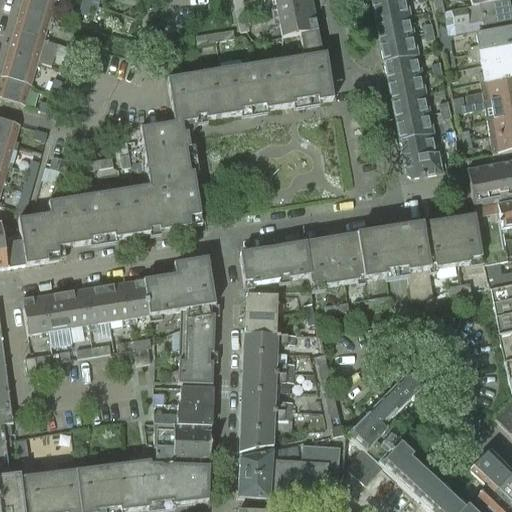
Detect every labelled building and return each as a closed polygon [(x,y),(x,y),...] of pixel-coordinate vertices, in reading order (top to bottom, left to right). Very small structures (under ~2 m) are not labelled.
[(57,3),(58,0),(22,0),(19,12),(48,20),(53,2),(57,3)] [(234,0),(232,1),(236,18),(244,16),(241,0),(234,0)] [(312,13),(309,0),(272,0),(275,12),(270,13),(271,21),(312,13)] [(410,20),(406,0),(371,8),(375,27),(410,20)] [(440,0),(437,0),(431,1),(434,16),(443,14),(440,0)] [(476,8),(476,9),(503,4),(506,1),(505,0),(468,0),(470,9),(476,8)] [(509,23),(506,1),(503,4),(476,9),(446,14),(447,16),(442,16),(444,30),(438,31),(439,41),(455,38),(455,37),(481,33),(480,29),(509,23)] [(86,19),(89,7),(80,5),(77,16),(86,19)] [(19,12),(13,34),(42,43),(47,25),(51,26),(52,21),(48,20),(19,12)] [(316,34),(312,13),(271,21),(273,28),(278,27),(281,41),(298,37),(316,34)] [(248,34),(244,16),(236,18),(239,36),(248,34)] [(375,27),(378,46),(414,39),(410,20),(375,27)] [(430,27),(428,27),(428,26),(420,28),(421,37),(423,36),(432,35),(430,27)] [(474,38),(476,49),(468,51),(469,57),(511,48),(511,40),(510,31),(474,38)] [(231,33),(219,35),(220,44),(233,42),(231,33)] [(6,57),(35,66),(39,67),(50,69),(56,47),(46,44),(42,43),(13,34),(6,57)] [(321,58),(316,34),(298,37),(302,61),(321,58)] [(220,44),(219,35),(207,37),(208,46),(220,44)] [(433,42),(432,35),(423,36),(424,44),(433,42)] [(208,46),(207,37),(194,39),(195,48),(208,46)] [(70,39),(69,43),(66,51),(74,54),(79,43),(70,39)] [(417,58),(414,39),(378,46),(382,66),(417,58)] [(511,63),(511,48),(469,57),(470,64),(479,62),(480,69),(511,63)] [(441,52),(443,62),(452,60),(450,50),(441,52)] [(70,66),(74,54),(66,51),(61,62),(70,66)] [(0,79),(0,80),(29,88),(34,70),(38,71),(39,67),(35,66),(6,57),(0,79)] [(18,237),(24,269),(47,266),(58,263),(56,252),(89,247),(89,243),(112,239),(113,243),(149,237),(149,233),(157,232),(158,236),(201,229),(185,126),(240,117),(240,114),(264,110),(264,114),(293,109),(292,105),(316,102),(316,105),(332,103),(325,57),(321,58),(302,61),(165,82),(173,127),(138,132),(148,190),(46,206),(48,218),(16,223),(18,237)] [(382,66),(386,86),(421,78),(417,58),(382,66)] [(454,71),(452,60),(443,62),(445,72),(454,71)] [(476,76),(478,87),(511,79),(511,63),(480,69),(481,76),(476,76)] [(430,67),(431,76),(440,74),(439,66),(430,67)] [(433,84),(439,83),(442,82),(440,74),(431,76),(433,84)] [(446,75),(448,88),(457,87),(454,74),(446,75)] [(425,98),(421,78),(386,86),(390,105),(425,98)] [(511,98),(511,79),(478,87),(480,96),(463,99),(465,107),(511,98)] [(0,80),(0,102),(23,109),(28,92),(31,93),(33,89),(29,88),(0,80)] [(57,97),(61,86),(53,83),(48,94),(57,97)] [(390,105),(394,125),(429,118),(425,98),(390,105)] [(511,98),(465,107),(463,108),(452,110),(454,118),(462,116),(462,117),(483,112),(485,123),(511,117),(511,98)] [(451,102),(452,110),(463,108),(461,100),(451,102)] [(48,116),(50,108),(39,105),(37,113),(48,116)] [(438,106),(439,114),(448,113),(446,105),(438,106)] [(448,113),(439,114),(441,123),(450,121),(448,113)] [(511,134),(511,117),(485,123),(488,140),(511,134)] [(433,137),(429,118),(394,125),(398,144),(433,137)] [(0,122),(0,145),(16,150),(17,145),(13,144),(18,128),(0,122)] [(46,137),(34,133),(32,141),(44,145),(46,137)] [(444,135),(446,145),(454,144),(452,133),(444,135)] [(461,145),(469,143),(467,133),(459,135),(461,145)] [(491,157),(511,153),(511,134),(488,140),(491,157)] [(398,144),(402,163),(437,157),(433,137),(398,144)] [(471,153),(469,143),(461,145),(463,155),(471,153)] [(454,144),(446,145),(446,146),(447,155),(456,153),(454,144)] [(16,150),(0,145),(0,167),(6,169),(10,171),(12,166),(8,165),(11,153),(15,154),(16,150)] [(116,147),(118,160),(127,158),(125,146),(116,147)] [(457,160),(456,153),(447,155),(449,162),(457,160)] [(439,168),(437,157),(402,163),(405,179),(410,183),(445,177),(444,167),(439,168)] [(129,171),(127,158),(118,160),(120,172),(129,171)] [(48,172),(56,174),(60,162),(51,159),(48,172)] [(98,163),(99,172),(112,170),(110,161),(98,163)] [(68,164),(60,162),(56,174),(64,177),(68,164)] [(87,174),(99,172),(98,163),(85,165),(87,174)] [(473,213),(511,205),(511,163),(465,172),(473,213)] [(30,164),(26,177),(34,179),(38,166),(30,164)] [(87,174),(85,165),(73,167),(74,176),(87,174)] [(26,177),(22,190),(31,193),(34,179),(26,177)] [(27,206),(31,193),(22,190),(18,204),(27,206)] [(511,261),(511,205),(473,213),(482,267),(511,261)] [(23,220),(26,209),(18,207),(14,218),(23,220)] [(473,219),(420,227),(427,273),(480,265),(473,219)] [(420,227),(398,231),(355,238),(363,284),(384,280),(384,276),(405,272),(410,305),(432,301),(427,273),(420,227)] [(0,272),(24,269),(18,237),(1,240),(3,252),(0,252),(0,272)] [(355,238),(302,246),(308,279),(310,292),(363,284),(355,238)] [(243,290),(308,279),(302,246),(238,257),(243,290)] [(172,267),(173,272),(174,279),(142,284),(148,319),(185,313),(183,364),(177,364),(177,387),(211,388),(214,308),(206,261),(172,267)] [(483,273),(488,292),(511,287),(511,261),(482,267),(483,273)] [(142,284),(122,287),(129,327),(136,325),(135,321),(148,319),(142,284)] [(445,299),(470,295),(468,286),(443,290),(445,299)] [(129,327),(122,287),(102,290),(108,325),(121,323),(121,328),(129,327)] [(511,302),(511,287),(488,292),(492,306),(511,302)] [(102,290),(82,293),(88,333),(96,332),(95,327),(108,325),(102,290)] [(88,333),(82,293),(62,296),(67,332),(80,330),(81,334),(88,333)] [(62,296),(42,299),(48,339),(55,338),(55,334),(67,332),(62,296)] [(245,298),(244,317),(275,318),(276,298),(245,298)] [(41,341),(48,339),(42,299),(20,303),(26,338),(40,336),(41,341)] [(389,308),(388,299),(352,305),(354,314),(389,308)] [(492,308),(494,320),(511,316),(511,302),(492,306),(492,308)] [(324,318),(348,315),(346,306),(323,309),(324,318)] [(302,309),(307,328),(315,327),(310,307),(302,309)] [(511,316),(494,320),(498,338),(511,334),(511,316)] [(244,337),(275,338),(275,318),(244,317),(244,337)] [(0,511),(22,511),(19,482),(18,478),(9,479),(2,428),(12,427),(0,334),(0,511)] [(497,338),(503,364),(511,362),(511,334),(498,338),(497,338)] [(283,357),(284,348),(294,349),(294,338),(275,338),(244,337),(243,356),(283,357)] [(148,342),(132,344),(133,353),(147,351),(149,351),(148,342)] [(133,353),(132,344),(115,347),(117,356),(133,353)] [(108,348),(91,351),(93,360),(109,357),(108,348)] [(76,362),(93,360),(91,351),(75,353),(76,362)] [(133,353),(134,361),(148,359),(147,351),(133,353)] [(68,354),(51,357),(52,366),(69,363),(68,354)] [(242,375),(293,377),(293,367),(282,367),(283,357),(243,356),(242,375)] [(34,360),(36,369),(52,366),(51,357),(34,360)] [(329,422),(337,420),(323,357),(314,359),(329,422)] [(149,366),(148,359),(134,361),(135,369),(149,366)] [(37,379),(36,369),(34,360),(23,362),(26,381),(37,379)] [(511,378),(511,362),(503,364),(507,379),(511,378)] [(242,375),(241,394),(272,395),(273,386),(292,386),(293,377),(242,375)] [(346,438),(365,456),(376,444),(386,431),(383,429),(422,390),(408,375),(346,438)] [(176,408),(210,409),(211,391),(179,391),(178,408),(176,408)] [(241,394),(240,413),(291,415),(292,405),(272,404),(272,395),(241,394)] [(154,397),(154,408),(162,408),(163,397),(154,397)] [(494,421),(510,438),(511,436),(511,402),(511,403),(494,421)] [(210,430),(210,409),(176,408),(176,418),(152,417),(152,427),(210,430)] [(240,413),(240,432),(271,433),(271,423),(291,424),(291,415),(240,413)] [(210,430),(152,427),(152,450),(154,450),(154,468),(208,470),(210,430)] [(343,438),(339,428),(330,430),(332,440),(343,438)] [(270,451),(271,433),(240,432),(239,457),(270,451)] [(372,463),(376,466),(393,447),(386,441),(380,448),(376,444),(365,456),(372,463)] [(376,466),(424,511),(466,511),(465,511),(465,510),(411,460),(413,457),(397,442),(393,447),(376,466)] [(26,458),(24,443),(15,444),(17,460),(26,458)] [(271,463),(272,453),(239,461),(237,501),(324,507),(326,486),(336,487),(338,451),(301,449),(300,465),(271,463)] [(296,449),(287,450),(290,461),(298,459),(296,449)] [(364,489),(380,472),(361,454),(345,471),(364,489)] [(491,498),(510,478),(487,455),(467,475),(471,480),(472,479),(491,498)] [(19,482),(22,511),(143,511),(207,504),(208,470),(154,468),(149,468),(149,465),(21,481),(21,482),(19,482)] [(491,498),(505,511),(511,511),(511,479),(510,478),(491,498)] [(505,511),(491,498),(472,479),(471,480),(459,493),(478,511),(505,511)]
